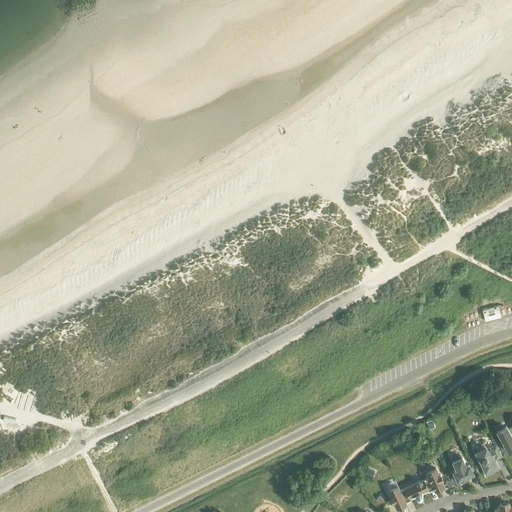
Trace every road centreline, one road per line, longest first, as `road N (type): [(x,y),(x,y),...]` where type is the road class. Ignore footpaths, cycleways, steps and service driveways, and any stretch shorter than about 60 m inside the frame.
road 1 (unclassified): [(0,487),(242,364),(511,204)]
road 2 (unclassified): [(140,511),(511,333)]
